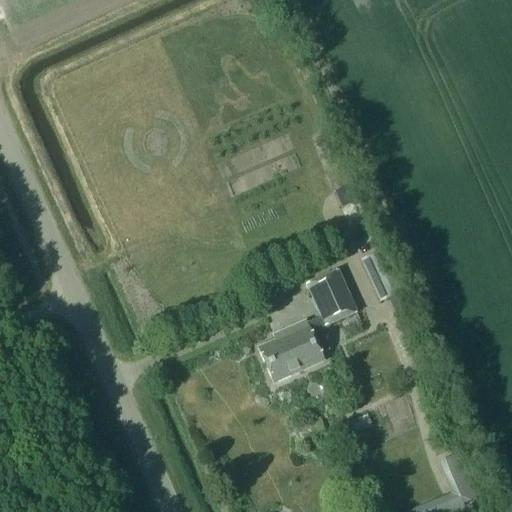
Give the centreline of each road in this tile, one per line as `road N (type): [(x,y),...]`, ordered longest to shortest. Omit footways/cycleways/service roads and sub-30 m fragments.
road 1 (unclassified): [(171,511),(76,299)]
road 2 (unclassified): [(76,299),(0,129)]
